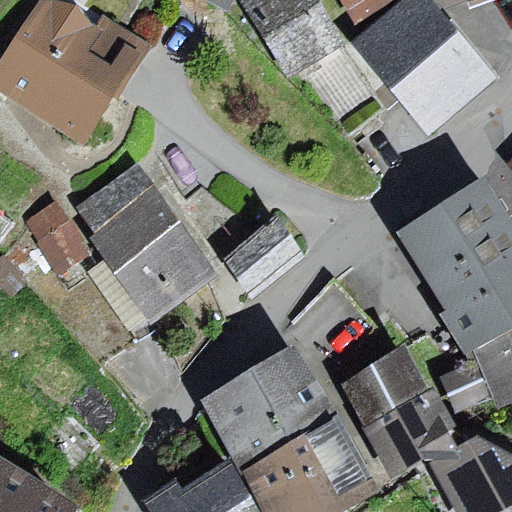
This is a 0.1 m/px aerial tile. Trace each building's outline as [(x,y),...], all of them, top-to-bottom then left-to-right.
[(98,33),(47,0),(46,0),(0,70),(0,74),(89,132),(146,45),(107,20),(98,33)] [(312,0),(248,0),(293,69),(338,40),(312,0)] [(350,0),(359,15),(383,0),(350,0)] [(490,79),(425,0),(422,0),(367,45),(433,125),(490,79)] [(213,274),(141,170),(87,207),(105,234),(98,238),(151,316),(213,274)] [(48,261),(86,249),(68,192),(30,204),(48,261)] [(444,301),(475,359),(490,351),(511,395),(511,226),(503,210),(494,193),(409,238),(444,301)] [(295,249),(272,224),(230,260),(253,286),(295,249)] [(376,326),(334,280),(295,321),(320,349),(337,368),(376,326)] [(243,463),(266,450),(331,412),(294,348),(205,399),(243,463)] [(458,511),(500,511),(511,505),(511,456),(479,438),(459,450),(426,392),(403,350),(347,381),(371,424),(396,469),(424,454),(458,511)] [(490,400),(475,367),(446,381),(461,413),(490,400)] [(331,412),(266,450),(243,463),(269,511),(326,511),(372,487),(331,412)] [(68,511),(72,507),(0,464),(0,511),(68,511)] [(252,511),(233,478),(186,505),(180,495),(157,508),(159,511),(252,511)]
